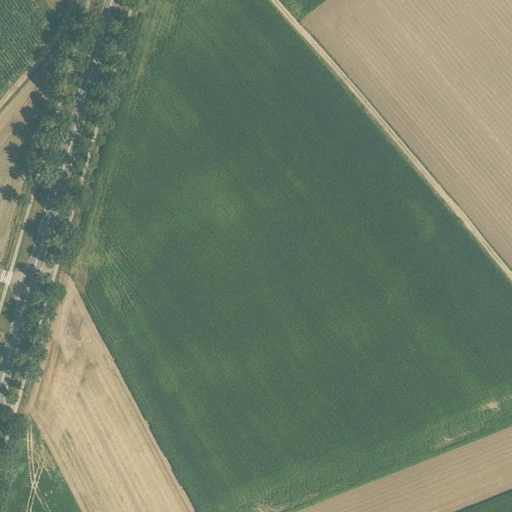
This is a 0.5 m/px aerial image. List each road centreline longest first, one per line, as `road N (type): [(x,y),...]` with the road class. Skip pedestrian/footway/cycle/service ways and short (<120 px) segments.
road 1 (track): [(511,278),(275,0)]
road 2 (primary): [(31,282),(112,0)]
